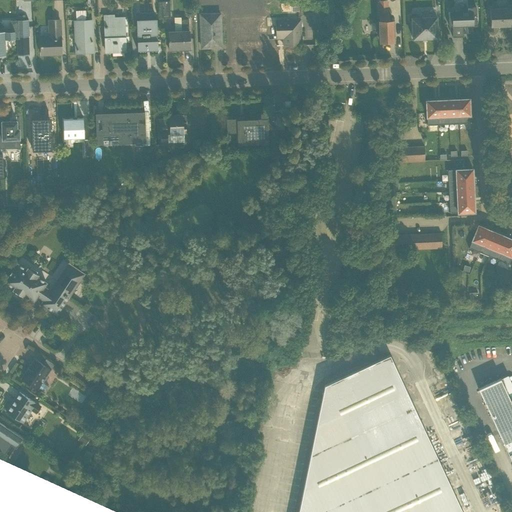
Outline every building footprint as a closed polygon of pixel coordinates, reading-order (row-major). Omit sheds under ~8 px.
[(163,16),(164,0),(156,0),(156,15),(163,16)] [(507,41),(511,41),(511,5),(509,5),(510,8),(489,9),(491,35),(499,34),(498,28),(506,28),(507,41)] [(466,34),(476,34),(476,7),(466,7),(466,13),(448,13),(448,31),(451,31),(451,37),(463,37),(463,28),(466,28),(466,34)] [(69,9),(70,17),(80,16),(79,8),(69,9)] [(15,57),(30,56),(28,20),(10,20),(10,12),(0,12),(0,57),(5,58),(4,40),(15,40),(15,57)] [(201,47),(221,47),(220,13),(201,13),(201,47)] [(176,25),(176,14),(168,15),(168,25),(176,25)] [(188,14),(177,14),(177,25),(188,25),(188,14)] [(104,55),(126,54),(124,17),(114,18),(114,15),(102,16),(104,55)] [(411,41),(438,40),(437,17),(410,18),(411,41)] [(283,45),(302,44),(301,19),(274,20),(275,38),(283,38),(283,45)] [(39,56),(62,56),(61,20),(47,20),(47,36),(39,36),(39,56)] [(74,55),(93,54),(92,20),(73,21),(74,55)] [(137,53),(157,52),(156,20),(135,21),(137,53)] [(378,45),(394,45),(394,21),(378,22),(378,45)] [(233,24),(233,39),(251,38),(251,46),(264,46),(264,37),(259,37),(259,23),(233,24)] [(168,52),(189,52),(189,31),(167,32),(168,52)] [(443,115),(448,115),(448,96),(437,97),(437,115),(443,115)] [(453,115),(460,115),(459,96),(448,96),(448,115),(453,115)] [(464,115),(471,115),(470,96),(459,96),(460,115),(464,115)] [(431,116),(437,115),(437,97),(425,97),(426,116),(431,116)] [(95,141),(143,140),(143,109),(94,111),(95,141)] [(236,142),(266,142),(266,127),(282,127),(282,111),(259,111),(259,117),(225,117),(225,131),(236,131),(236,142)] [(168,132),(181,132),(181,113),(167,113),(168,132)] [(443,129),(443,115),(437,115),(431,116),(431,123),(429,123),(429,129),(443,129)] [(460,115),(453,115),(453,128),(465,128),(464,115),(460,115)] [(62,137),(82,137),(82,116),(61,116),(62,137)] [(0,144),(19,144),(18,126),(16,127),(16,118),(0,118),(0,144)] [(30,140),(51,139),(50,119),(29,120),(30,140)] [(423,146),(397,147),(398,163),(424,161),(423,146)] [(472,178),(471,167),(454,168),(455,173),(455,179),(472,178)] [(455,179),(455,173),(448,173),(448,171),(442,172),(442,185),(455,184),(455,179)] [(473,189),(472,178),(455,179),(455,184),(456,190),(473,189)] [(474,200),(473,189),(456,190),(456,195),(456,201),(474,200)] [(456,201),(456,195),(444,195),(444,209),(457,208),(456,201)] [(474,211),(474,200),(456,201),(457,208),(457,212),(474,211)] [(469,254),(477,257),(488,229),(478,225),(472,240),(476,243),(474,249),(472,248),(469,254)] [(487,247),(491,249),(498,233),(488,229),(477,257),(482,259),(487,247)] [(491,263),(496,265),(508,238),(498,233),(491,249),(496,251),(491,263)] [(441,234),(382,236),(383,251),(441,248),(441,234)] [(507,256),(511,258),(511,255),(511,239),(508,238),(496,265),(504,268),(506,263),(504,262),(507,256)] [(0,282),(0,283),(56,318),(84,271),(67,261),(49,289),(42,285),(46,278),(15,259),(0,282)] [(475,348),(475,355),(496,356),(497,349),(475,348)] [(462,511),(390,355),(324,386),(298,511),(462,511)] [(20,378),(37,389),(50,369),(33,358),(20,378)] [(509,453),(511,451),(511,385),(507,375),(479,388),(509,453)] [(26,426),(41,405),(18,389),(4,410),(26,426)] [(15,447),(22,437),(0,422),(0,450),(3,452),(9,443),(15,447)] [(74,432),(71,440),(79,444),(83,436),(74,432)] [(473,472),(478,486),(485,483),(480,470),(473,472)]
